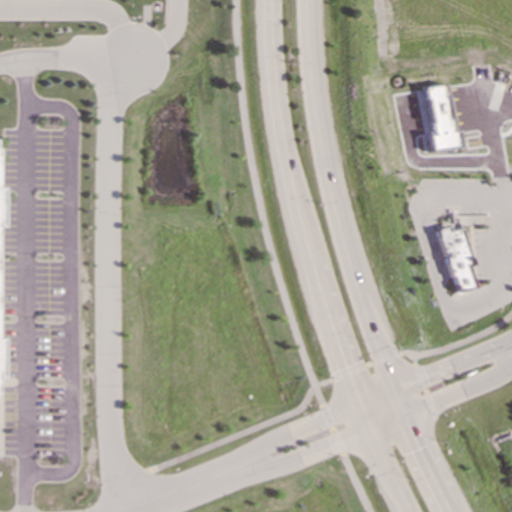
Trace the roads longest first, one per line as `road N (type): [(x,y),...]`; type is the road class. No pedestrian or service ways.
road 1 (secondary): [(446,511),(386,380),(355,285),(326,159),(312,0)]
road 2 (secondary): [(272,0),(291,193),(330,334),(402,511)]
road 3 (residential): [(115,23),(112,511)]
road 4 (residential): [(511,350),(483,353),(262,442),(238,467)]
road 5 (residential): [(238,467),(271,466),(402,416),(492,376),(511,354)]
